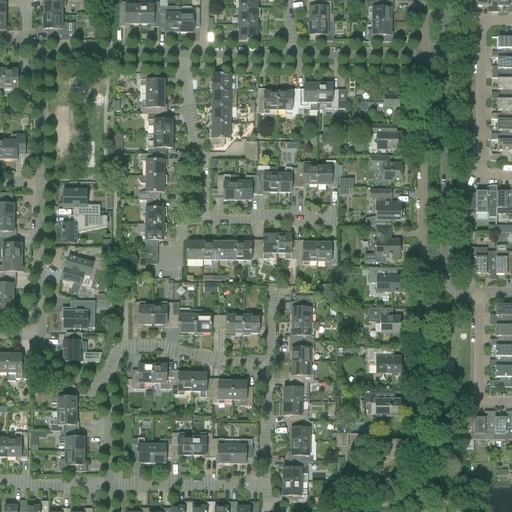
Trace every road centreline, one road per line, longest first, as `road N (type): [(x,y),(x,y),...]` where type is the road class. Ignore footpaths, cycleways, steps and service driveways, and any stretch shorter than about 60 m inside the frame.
road 1 (residential): [(443,269),(445,52)]
road 2 (residential): [(420,268),(423,52)]
road 3 (residential): [(511,175),(491,175),(479,164),(483,24),(511,21)]
road 4 (residential): [(95,389),(124,345),(165,346),(215,362),(267,361)]
road 5 (residential): [(203,219),(182,53)]
road 6 (residential): [(36,333),(41,181)]
road 7 (residential): [(109,484),(261,482)]
road 8 (residential): [(418,415),(420,268)]
road 9 (residential): [(43,52),(182,53)]
road 10 (residential): [(288,52),(423,52)]
road 11 (residential): [(511,399),(484,399),(480,390),(482,296)]
road 12 (residential): [(41,181),(43,52)]
road 13 (residential): [(331,220),(203,219)]
road 14 (residential): [(261,482),(267,361)]
